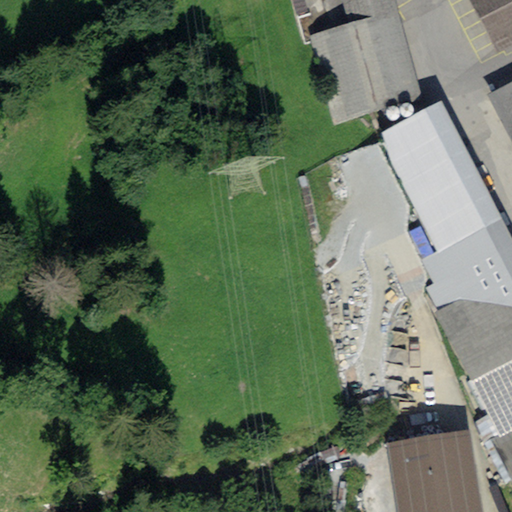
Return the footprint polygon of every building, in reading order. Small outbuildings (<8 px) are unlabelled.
[(345,0),(354,29),(314,40),(335,118),(380,106),(417,96),(390,0),(345,0)] [(511,0),(477,0),(500,45),(511,38),(511,0)] [(511,96),(502,102),(511,121),(511,96)] [(439,110),(388,136),(395,161),(441,252),(497,223),(439,110)] [(504,425),(511,421),(511,252),(511,250),(434,289),(504,425)] [(464,511),(454,446),(404,453),(413,511),(464,511)]
